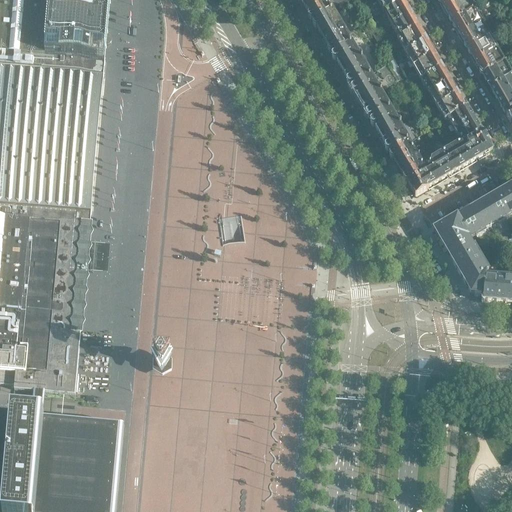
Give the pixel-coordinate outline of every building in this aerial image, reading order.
[(0,0),(0,324),(78,332),(78,329),(79,329),(80,329),(80,328),(80,327),(80,326),(79,325),(78,325),(82,280),(82,279),(81,279),(83,250),(85,250),(86,244),(87,228),(96,128),(107,3),(118,4),(117,0),(0,0)] [(331,13),(326,4),(328,3),(326,0),(315,0),(303,7),(304,9),(305,9),(306,10),(305,11),(313,23),(331,13)] [(377,0),(381,7),(383,6),(386,12),(403,2),(403,1),(403,0),(377,0)] [(464,0),(436,0),(437,0),(439,3),(440,4),(445,11),(464,0)] [(473,12),(466,0),(464,0),(445,11),(449,18),(448,20),(450,23),(452,23),(452,24),(473,12)] [(415,22),(406,8),(407,6),(406,3),(404,3),(403,2),(386,12),(390,18),(388,19),(396,34),(398,32),(402,39),(419,29),(418,28),(419,26),(417,22),(415,22)] [(361,17),(358,11),(353,14),(357,20),(361,17)] [(481,25),(473,12),(452,24),(453,25),(452,27),(454,29),(456,30),(460,37),(481,25)] [(343,28),(339,20),(336,22),(331,13),(313,23),(322,40),(343,28)] [(365,23),(361,17),(357,20),(360,26),(365,23)] [(489,38),(481,25),(460,37),(464,45),(464,46),(465,49),(467,49),(468,50),(489,38)] [(350,45),(345,37),(347,35),(343,28),(322,40),(332,56),(350,45)] [(431,49),(423,35),(423,34),(421,30),(419,30),(419,29),(402,39),(400,40),(405,49),(403,50),(406,54),(408,59),(410,57),(416,66),(434,56),(434,55),(434,53),(432,49),(431,49)] [(496,51),(489,38),(468,50),(468,51),(467,53),(469,56),(471,56),(475,63),(496,51)] [(385,100),(381,93),(377,86),(374,87),(364,69),(366,68),(358,53),(355,54),(350,45),(332,56),(343,74),(344,76),(352,90),(351,90),(351,92),(353,95),(354,96),(355,95),(358,101),(359,101),(360,102),(359,103),(362,107),(363,108),(363,109),(366,115),(366,117),(367,120),(369,121),(370,120),(371,123),(370,125),(372,128),(373,128),(374,128),(381,140),(382,141),(382,142),(386,148),(385,148),(385,150),(387,153),(388,154),(389,153),(389,154),(407,143),(402,134),(404,133),(400,126),(396,118),(393,120),(383,102),(385,100)] [(504,64),(496,51),(475,63),(479,71),(479,72),(481,75),(482,76),(483,76),(504,64)] [(446,76),(438,62),(439,61),(437,57),(435,57),(434,56),(416,66),(421,76),(419,77),(424,86),(426,84),(432,94),(450,83),(450,82),(450,80),(448,76),(446,76)] [(511,77),(504,64),(483,76),(490,90),(509,79),(511,77)] [(511,83),(511,84),(509,79),(490,90),(506,116),(511,111),(511,83)] [(462,103),(454,89),(455,88),(453,84),(451,84),(450,83),(432,94),(437,103),(435,104),(437,108),(440,113),(442,111),(448,121),(449,120),(467,109),(464,103),(462,103)] [(482,135),(471,115),(467,109),(449,120),(457,133),(461,140),(462,140),(465,144),(466,146),(468,145),(483,136),(482,135)] [(439,136),(434,129),(429,132),(433,139),(439,136)] [(492,152),(487,144),(488,143),(483,134),(482,135),(483,136),(468,145),(477,161),(492,152)] [(417,160),(407,143),(389,154),(390,156),(389,158),(391,161),(393,161),(399,170),(417,160)] [(477,161),(468,145),(466,146),(465,144),(452,152),(463,170),(477,161)] [(463,170),(452,152),(437,160),(448,178),(463,170)] [(426,176),(425,173),(417,160),(399,170),(400,172),(401,173),(400,173),(404,179),(403,179),(403,181),(405,184),(406,185),(407,184),(408,187),(426,176)] [(448,178),(437,160),(431,164),(430,167),(431,169),(425,173),(426,176),(433,187),(448,178)] [(428,190),(433,187),(426,176),(408,187),(410,189),(410,188),(411,190),(410,190),(415,198),(415,199),(428,191),(428,190)] [(511,195),(508,189),(507,190),(506,189),(501,192),(502,193),(493,198),(506,220),(511,216),(511,195)] [(506,220),(493,198),(485,203),(484,202),(479,205),(480,206),(478,207),(490,227),(495,224),(496,226),(506,220)] [(490,227),(478,207),(477,208),(476,206),(471,209),(472,210),(464,215),(477,237),(485,232),(484,230),(490,227)] [(477,237),(464,215),(455,221),(454,219),(449,222),(450,224),(448,224),(462,248),(468,245),(467,240),(475,236),(476,238),(477,237)] [(462,248),(448,224),(435,232),(435,233),(437,233),(438,235),(437,235),(449,256),(462,248)] [(110,246),(86,244),(83,272),(108,274),(110,246)] [(479,259),(474,250),(472,250),(468,245),(462,248),(449,256),(453,264),(454,264),(455,265),(454,266),(454,265),(453,266),(455,270),(457,270),(458,272),(479,259)] [(488,274),(479,259),(458,272),(457,273),(460,278),(461,277),(462,277),(463,278),(462,279),(466,286),(486,275),(488,274)] [(495,304),(497,281),(489,281),(486,275),(466,286),(472,295),(483,296),(483,303),(486,304),(486,302),(488,303),(488,304),(495,304)] [(511,305),(511,280),(503,280),(503,282),(497,281),(495,304),(501,305),(501,303),(504,304),(504,305),(505,305),(505,307),(510,307),(510,306),(511,305)] [(0,385),(15,387),(14,391),(35,393),(45,394),(75,397),(81,332),(80,332),(78,332),(0,324),(0,385)] [(35,393),(33,420),(40,420),(43,421),(45,394),(35,393)] [(116,511),(125,428),(43,421),(40,420),(33,420),(13,418),(0,416),(0,511),(116,511)] [(484,449),(478,448),(478,450),(477,452),(475,459),(472,464),(470,468),(469,471),(468,475),(468,479),(468,484),(469,489),(471,494),(472,497),(475,502),(478,506),(480,510),(496,510),(497,507),(499,501),(501,498),(503,492),(504,487),(504,482),(503,477),(501,469),(499,462),(496,457),(493,451),(492,449),(484,449)]
